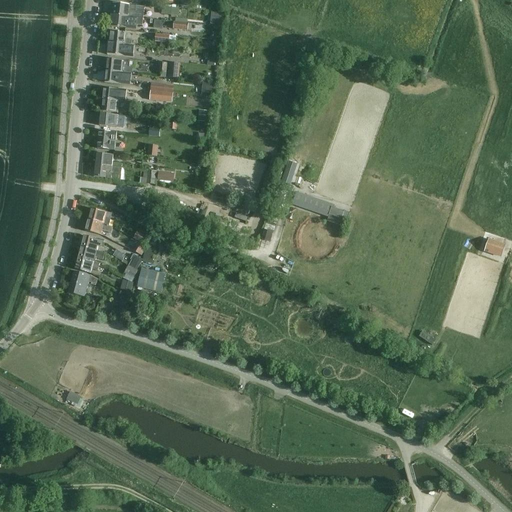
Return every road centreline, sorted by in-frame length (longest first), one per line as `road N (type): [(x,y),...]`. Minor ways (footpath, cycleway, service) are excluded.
road 1 (unclassified): [(503,511),(454,467),(405,440),(203,359),(37,306)]
road 2 (residential): [(37,306),(60,244),(89,0)]
road 3 (track): [(0,488),(111,488),(167,511)]
